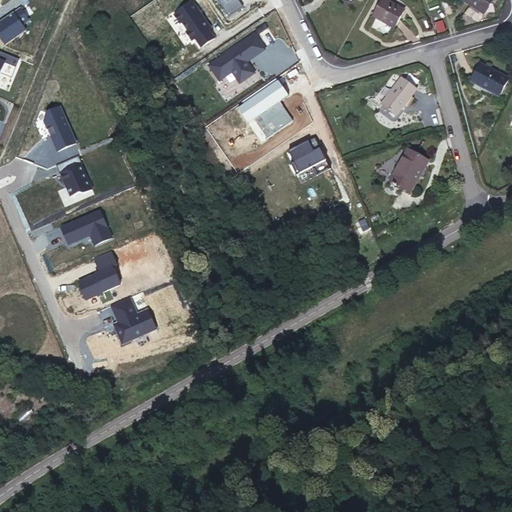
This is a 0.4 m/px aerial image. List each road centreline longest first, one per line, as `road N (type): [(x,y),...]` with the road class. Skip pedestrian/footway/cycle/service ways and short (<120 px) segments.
road 1 (tertiary): [(0,496),(71,446),(304,319),(477,212)]
road 2 (residential): [(432,50),(337,74),(311,52),(287,0)]
road 3 (unknown): [(0,161),(71,0)]
road 4 (residential): [(477,212),(432,50)]
road 5 (residential): [(66,333),(1,192)]
